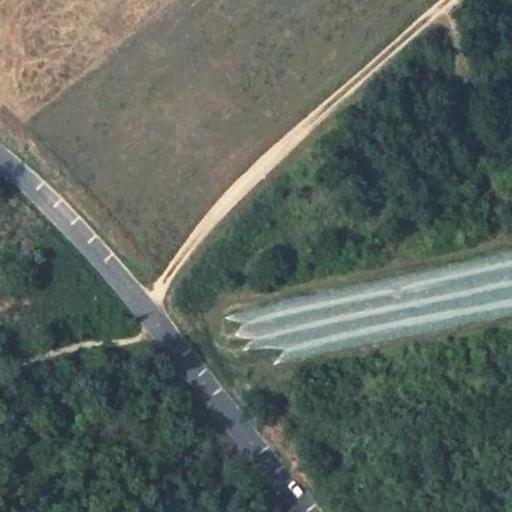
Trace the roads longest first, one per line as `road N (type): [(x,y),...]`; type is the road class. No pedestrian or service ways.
road 1 (tertiary): [(311,511),(143,306),(0,159)]
road 2 (track): [(449,0),(201,227),(160,328)]
road 3 (track): [(0,375),(55,347),(127,342),(160,328)]
